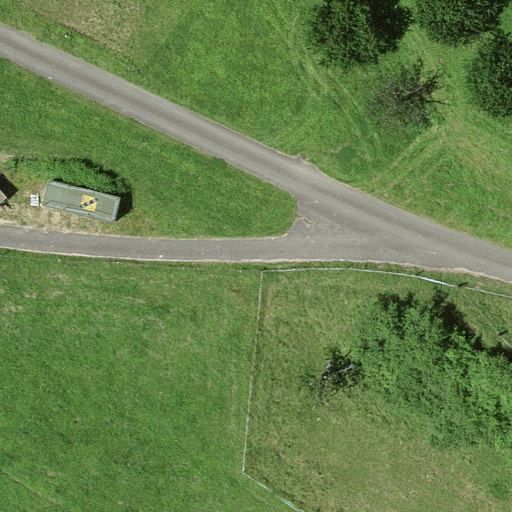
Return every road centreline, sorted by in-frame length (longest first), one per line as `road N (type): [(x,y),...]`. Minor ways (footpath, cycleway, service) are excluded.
road 1 (track): [(0,234),(246,250),(401,234),(511,263)]
road 2 (track): [(0,34),(401,234)]
